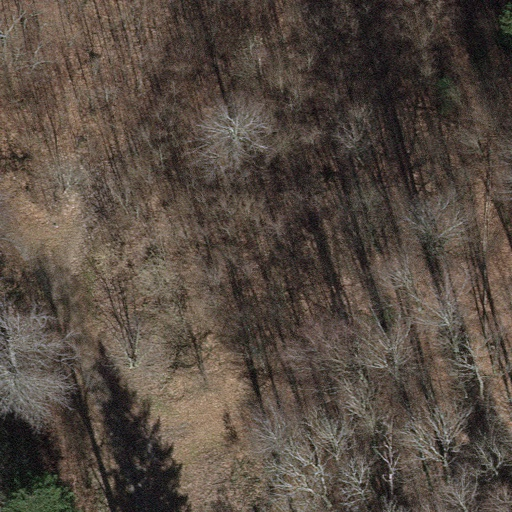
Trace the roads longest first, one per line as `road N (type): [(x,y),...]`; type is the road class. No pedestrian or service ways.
road 1 (track): [(128,466),(511,314)]
road 2 (track): [(146,511),(73,316),(0,221)]
road 3 (track): [(57,287),(166,90),(183,31),(180,0)]
